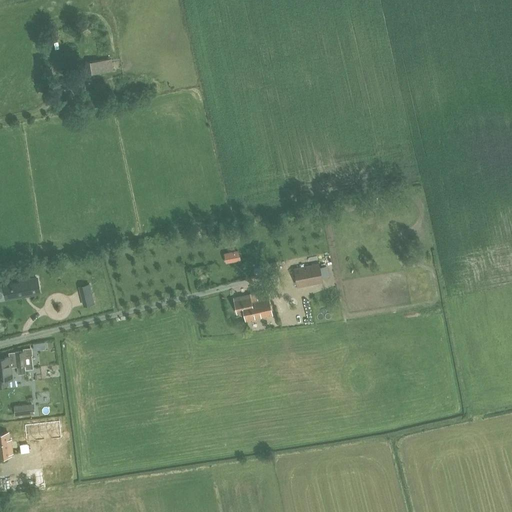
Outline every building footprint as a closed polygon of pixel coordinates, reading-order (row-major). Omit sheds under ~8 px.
[(89,73),(111,70),(109,58),(88,61),(89,73)] [(264,227),(259,224),(254,233),(259,236),(264,227)] [(296,287),(323,283),(319,263),(293,268),(296,287)] [(2,284),(5,299),(39,292),(37,277),(36,278),(28,279),(2,284)] [(91,293),(89,284),(79,286),(82,296),(91,293)] [(249,294),(234,298),(237,311),(243,310),(245,319),(271,314),(269,304),(267,296),(250,300),(249,294)] [(33,368),(30,348),(23,348),(24,351),(15,352),(16,365),(17,366),(25,365),(26,369),(33,368)] [(9,356),(0,357),(0,384),(5,384),(4,379),(12,379),(11,365),(16,365),(15,352),(9,353),(9,356)] [(35,386),(37,400),(34,401),(36,421),(30,422),(29,421),(11,424),(13,441),(31,439),(32,441),(39,440),(45,488),(75,484),(63,397),(52,398),(50,384),(35,386)] [(26,404),(14,406),(15,414),(28,413),(26,404)] [(10,453),(12,452),(10,439),(8,439),(8,432),(0,432),(0,455),(10,455),(10,453)]
